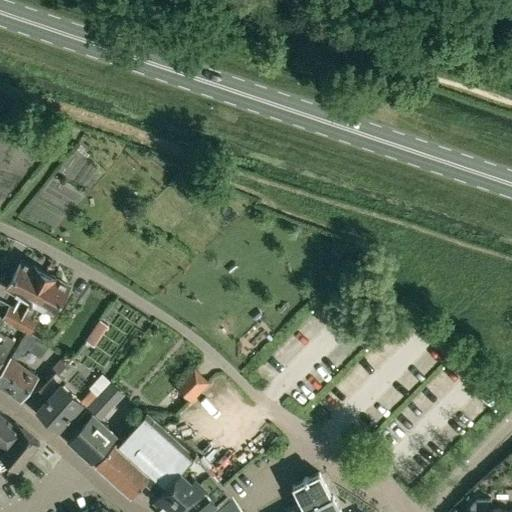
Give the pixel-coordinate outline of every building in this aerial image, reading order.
[(17,326),(45,272),(22,259),(6,288),(20,295),(14,307),(10,305),(10,304),(0,298),(0,316),(3,318),(17,326)] [(69,285),(45,272),(17,326),(31,333),(38,320),(33,318),(40,306),(54,313),(69,285)] [(109,324),(99,318),(86,339),(95,346),(109,324)] [(0,343),(0,342),(0,360),(13,341),(5,335),(0,343)] [(10,357),(0,370),(0,385),(20,400),(37,376),(10,357)] [(48,397),(37,410),(58,428),(82,401),(62,384),(66,379),(55,370),(38,388),(48,397)] [(80,426),(69,438),(91,459),(114,433),(100,419),(95,415),(108,402),(99,393),(87,407),(74,420),(80,426)] [(95,463),(131,495),(151,473),(158,480),(165,487),(196,453),(147,410),(117,443),(115,441),(95,463)] [(0,432),(10,420),(0,411),(0,432)] [(0,454),(3,457),(26,430),(16,421),(14,424),(10,420),(0,432),(0,454)] [(26,430),(3,457),(17,469),(40,442),(26,430)] [(58,447),(48,454),(60,469),(70,462),(58,447)] [(286,447),(270,454),(275,466),(291,459),(286,447)] [(158,480),(152,487),(159,494),(153,499),(164,509),(161,511),(207,511),(228,496),(211,472),(196,453),(165,487),(158,480)] [(341,511),(333,495),(332,496),(320,472),(293,485),(303,505),(289,511),(341,511)] [(511,511),(511,508),(491,508),(491,497),(477,497),(470,504),(469,511),(511,511)] [(239,511),(230,500),(215,511),(239,511)]
